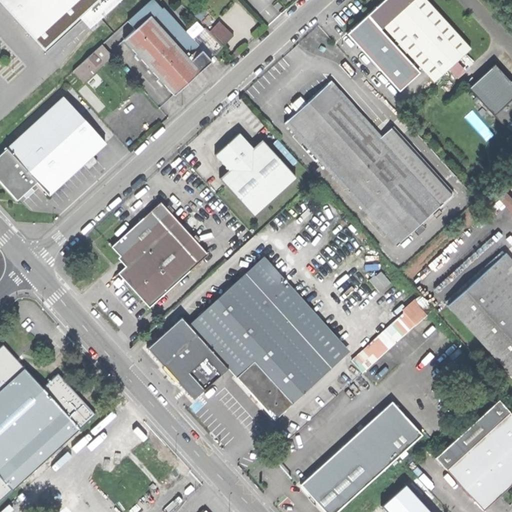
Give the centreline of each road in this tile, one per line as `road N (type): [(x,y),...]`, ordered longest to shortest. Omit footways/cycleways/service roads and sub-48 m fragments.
road 1 (unclassified): [(31,264),(327,0)]
road 2 (unclassified): [(257,511),(31,264)]
road 3 (unknown): [(287,35),(385,122)]
